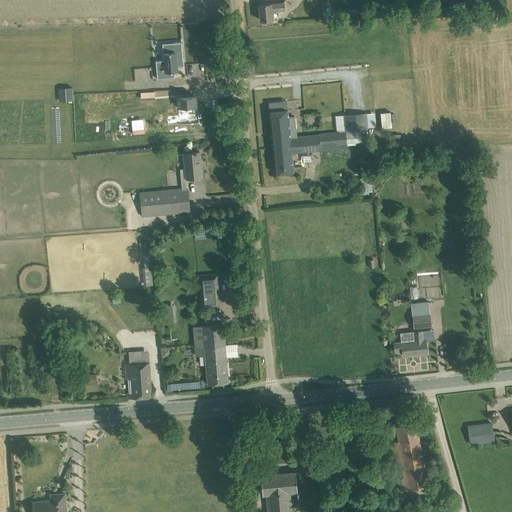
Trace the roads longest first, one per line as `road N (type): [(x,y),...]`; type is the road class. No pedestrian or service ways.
road 1 (unclassified): [(272,398),(235,0)]
road 2 (tertiary): [(272,398),(0,422)]
road 3 (tertiary): [(511,373),(272,398)]
